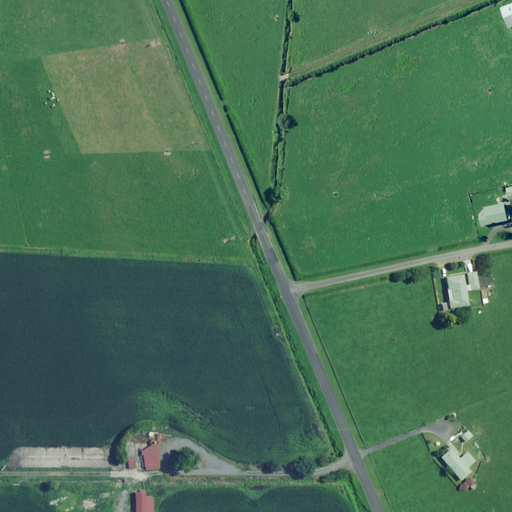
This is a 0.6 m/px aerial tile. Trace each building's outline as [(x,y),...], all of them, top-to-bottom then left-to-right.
[(511,27),(511,4),(501,8),(508,29),(511,27)] [(507,221),(503,204),(485,208),(487,214),(480,215),(482,226),(507,221)] [(466,285),(463,286),(461,275),(444,278),(446,287),(444,288),(448,309),(466,306),(464,292),(478,289),(476,273),(464,275),(466,285)] [(471,436),(464,428),(456,435),(463,443),(471,436)] [(156,442),(161,443),(161,440),(164,440),(164,434),(157,433),(156,442)] [(159,470),(157,447),(142,448),(145,471),(159,470)] [(457,459),(448,449),(438,458),(458,481),(468,472),(465,468),(473,461),(465,452),(457,459)] [(135,458),(127,459),(129,469),(136,468),(135,458)] [(93,511),(98,511),(98,507),(102,507),(102,493),(93,493),(93,511)] [(145,498),(145,493),(135,493),(134,511),(152,511),(153,498),(145,498)]
